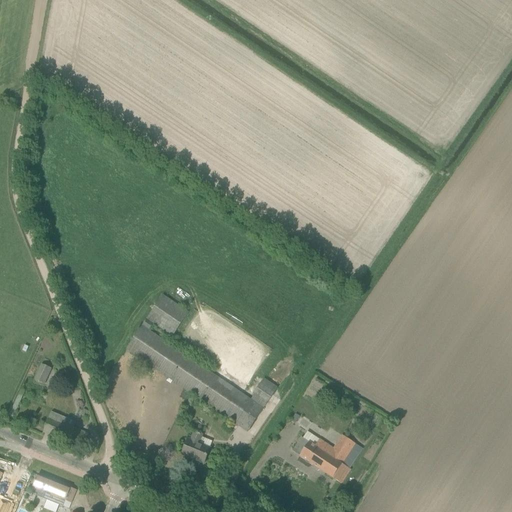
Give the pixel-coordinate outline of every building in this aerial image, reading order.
[(251,400),(149,331),(154,324),(172,337),(189,313),(163,295),(142,326),(126,349),(248,432),(277,388),(263,378),(253,394),(254,395),(251,400)] [(42,364),(35,380),(45,385),(53,369),(46,366),(42,364)] [(47,422),(43,432),(82,448),(87,434),(78,430),(61,423),(63,418),(51,413),(47,422)] [(188,439),(182,455),(204,464),(210,448),(199,444),(202,438),(203,435),(195,432),(191,440),(188,439)] [(293,449),(292,451),(300,456),(341,484),(364,449),(343,436),(334,450),(319,440),(315,446),(301,438),(293,449)] [(41,498),(63,507),(65,502),(70,504),(76,490),(37,475),(32,489),(43,493),(41,498)] [(0,511),(8,511),(13,501),(3,497),(0,503),(0,511)] [(326,499),(323,503),(331,508),(333,504),(326,499)]
